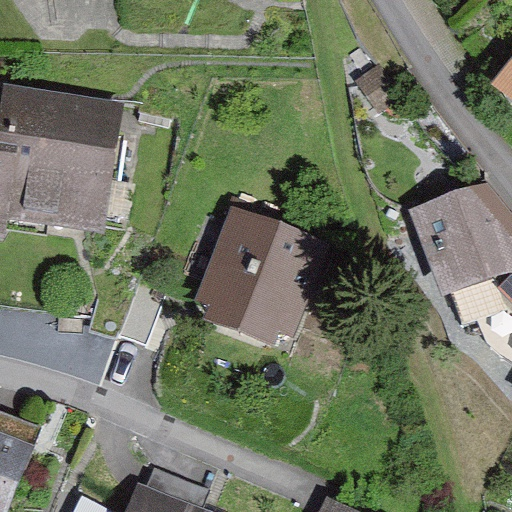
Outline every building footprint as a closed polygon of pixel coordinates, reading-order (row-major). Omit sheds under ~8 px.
[(511,49),(511,5),(509,2),(469,41),(490,64),(499,61),(511,49)] [(10,122),(0,190),(0,212),(98,227),(114,117),(13,102),(10,122)] [(0,190),(10,122),(0,120),(0,190)] [(294,224),(232,201),(226,217),(236,221),(204,304),(287,336),(320,252),(288,240),(294,224)] [(511,255),(469,204),(422,219),(461,327),(480,323),(486,343),(502,358),(511,362),(511,255)] [(139,281),(129,308),(118,337),(146,348),(168,292),(139,281)] [(115,343),(118,337),(129,308),(96,300),(87,335),(115,343)] [(0,413),(0,507),(16,469),(2,463),(19,421),(0,413)] [(157,471),(140,511),(201,511),(209,492),(157,471)]
